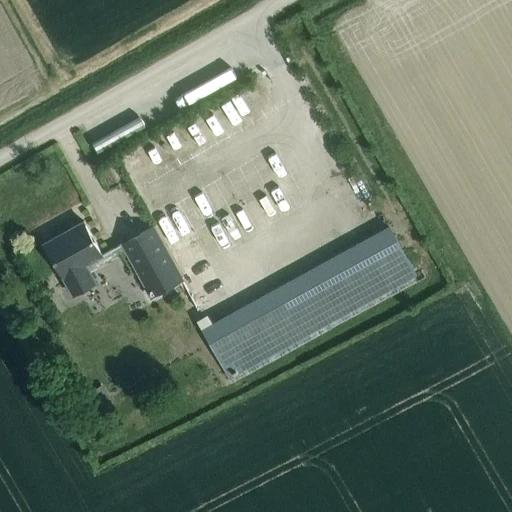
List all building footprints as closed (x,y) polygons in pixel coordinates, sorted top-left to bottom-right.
[(246,92),(220,105),(230,125),(256,112),(246,92)] [(218,109),(209,117),(219,128),(228,121),(218,109)] [(246,170),(248,209),(269,207),(268,193),(285,192),(284,174),(276,174),(275,169),(246,170)] [(102,255),(93,238),(83,221),(44,242),(73,294),(95,281),(86,264),(102,255)] [(412,226),(216,314),(235,356),(247,350),(250,357),(433,274),(412,226)] [(144,227),(122,239),(148,282),(170,270),(144,227)] [(201,288),(211,306),(239,291),(229,272),(201,288)] [(88,408),(96,422),(115,412),(107,397),(88,408)]
